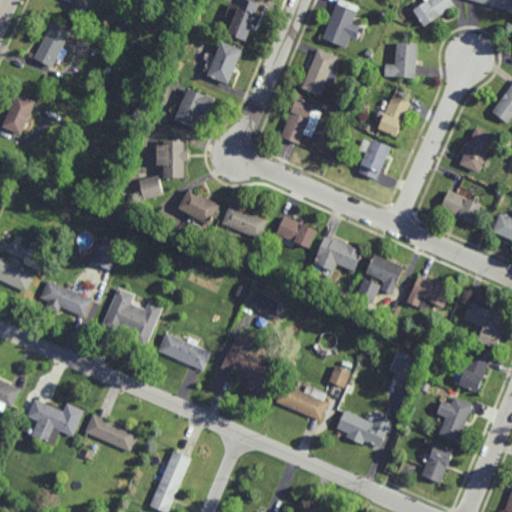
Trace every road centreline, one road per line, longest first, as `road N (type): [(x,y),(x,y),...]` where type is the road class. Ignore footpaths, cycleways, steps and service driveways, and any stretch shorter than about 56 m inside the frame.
road 1 (residential): [(299,0),(238,151),(511,278)]
road 2 (residential): [(419,511),(0,328)]
road 3 (residential): [(466,62),(396,227)]
